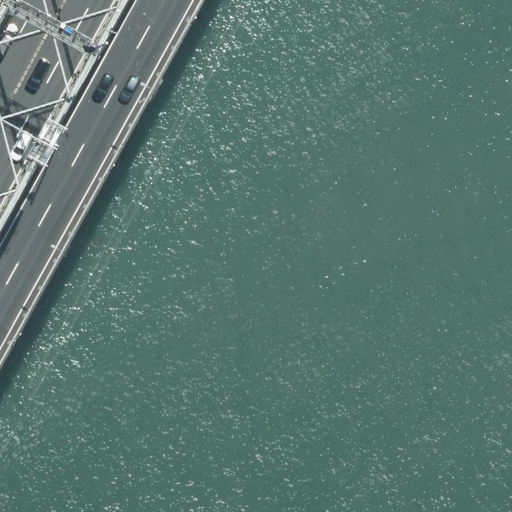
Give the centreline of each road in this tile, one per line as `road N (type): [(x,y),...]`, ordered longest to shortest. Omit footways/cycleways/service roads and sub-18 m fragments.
road 1 (motorway): [(160,0),(0,289)]
road 2 (motorway): [(0,117),(65,0)]
